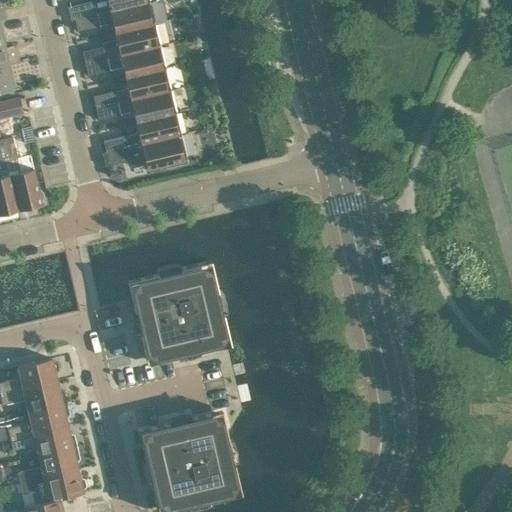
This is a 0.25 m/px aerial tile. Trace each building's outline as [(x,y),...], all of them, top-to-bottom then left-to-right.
[(88,0),(72,4),(75,16),(145,0),(88,0)] [(150,0),(145,0),(75,16),(78,28),(99,23),(109,21),(114,23),(115,31),(155,21),(150,0)] [(103,45),(83,49),(86,61),(161,43),(155,21),(115,31),(117,36),(104,40),(103,45)] [(0,65),(10,63),(5,42),(0,43),(0,65)] [(161,43),(86,61),(88,73),(109,68),(109,67),(123,64),(126,75),(166,65),(161,43)] [(0,89),(15,86),(10,63),(0,65),(0,89)] [(114,89),(93,94),(96,105),(171,88),(166,65),(126,75),(128,83),(125,87),(115,90),(114,89)] [(171,88),(96,105),(99,117),(120,112),(120,111),(130,109),(134,112),(136,119),(176,110),(171,88)] [(19,96),(0,100),(0,116),(23,111),(19,96)] [(125,133),(104,138),(107,150),(181,132),(176,110),(136,119),(138,127),(135,131),(125,134),(125,133)] [(107,150),(103,151),(106,163),(128,158),(129,163),(146,159),(147,166),(165,162),(166,164),(168,165),(186,161),(188,159),(187,157),(181,132),(107,150)] [(12,134),(2,137),(18,207),(42,201),(42,198),(43,198),(44,194),(43,190),(40,188),(39,188),(34,166),(21,170),(17,156),(18,156),(12,134)] [(0,211),(18,207),(2,137),(0,137),(0,211)] [(160,273),(131,280),(134,295),(135,296),(137,307),(144,305),(148,319),(139,323),(143,330),(149,357),(149,358),(176,351),(225,340),(227,339),(220,311),(222,310),(217,290),(215,290),(208,262),(180,268),(179,266),(159,271),(160,273)] [(12,377),(0,380),(0,391),(57,378),(55,370),(59,367),(57,360),(53,359),(52,356),(18,364),(18,366),(12,377)] [(57,378),(0,391),(0,393),(2,403),(26,397),(28,408),(66,400),(63,387),(59,386),(57,378)] [(31,420),(8,425),(10,436),(68,423),(66,415),(69,412),(66,400),(28,408),(31,420)] [(169,423),(142,429),(144,440),(146,445),(160,507),(189,500),(190,502),(210,498),(209,495),(238,489),(231,460),(233,459),(228,439),(226,440),(225,436),(219,411),(193,417),(195,424),(181,428),(176,419),(169,423)] [(68,423),(10,436),(12,446),(13,447),(36,442),(39,453),(77,444),(74,432),(70,430),(68,423)] [(10,436),(2,438),(4,448),(12,446),(10,436)] [(41,464),(18,470),(21,481),(78,467),(76,459),(80,456),(77,444),(39,453),(41,464)] [(78,467),(21,481),(23,491),(32,489),(34,501),(49,498),(60,495),(72,492),(83,490),(83,487),(86,484),(84,476),(80,475),(78,467)] [(64,511),(60,495),(49,498),(34,501),(24,504),(25,511),(64,511)] [(0,496),(0,509),(8,507),(7,500),(0,496)]
